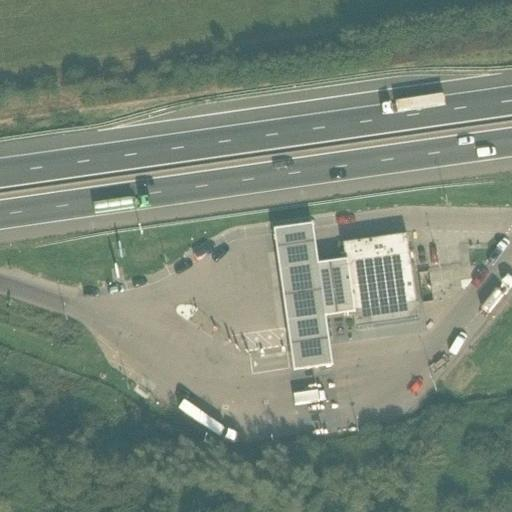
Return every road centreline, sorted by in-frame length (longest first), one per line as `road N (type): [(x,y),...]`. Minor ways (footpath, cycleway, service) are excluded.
road 1 (motorway): [(0,216),(511,140)]
road 2 (motorway): [(511,99),(0,173)]
